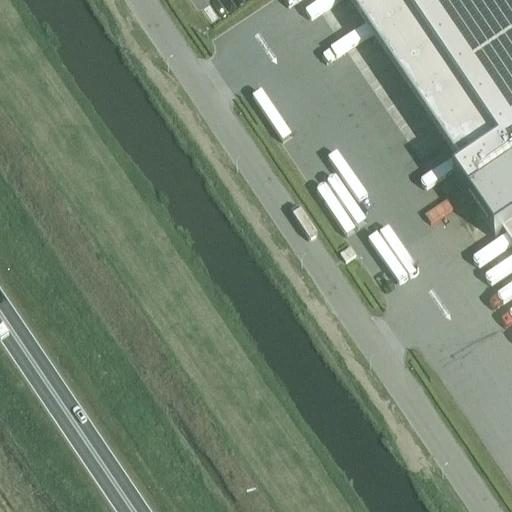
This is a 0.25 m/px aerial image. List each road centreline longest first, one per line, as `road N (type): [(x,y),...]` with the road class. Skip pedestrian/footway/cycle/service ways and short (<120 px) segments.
road 1 (unclassified): [(137,0),(483,511)]
road 2 (trunk): [(140,511),(0,304)]
road 3 (unknown): [(381,361),(453,310),(472,313),(511,372)]
